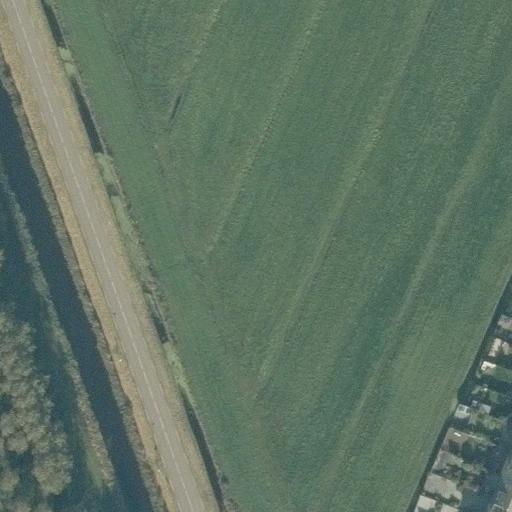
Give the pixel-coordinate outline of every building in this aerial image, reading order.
[(486,395),(489,387),(476,382),(473,390),(486,395)] [(470,416),(474,408),(462,404),(459,412),(470,416)] [(511,475),(511,449),(503,472),(511,475)] [(511,502),(511,475),(503,472),(494,496),(511,502)] [(511,511),(511,502),(494,496),(487,511),(511,511)]
